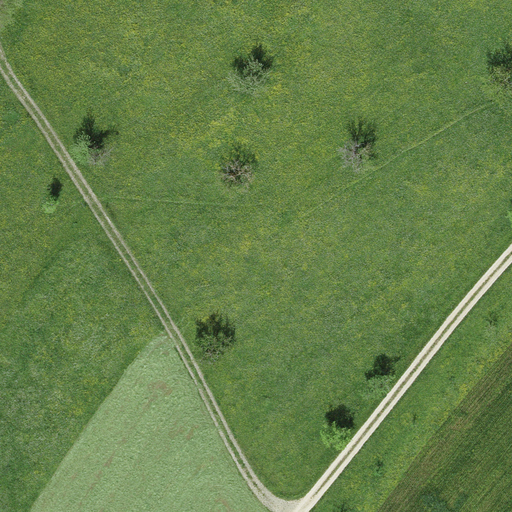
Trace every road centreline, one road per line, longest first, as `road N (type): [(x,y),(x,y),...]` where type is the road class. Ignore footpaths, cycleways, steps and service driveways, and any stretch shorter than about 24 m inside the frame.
road 1 (track): [(283,511),(253,490),(174,341),(0,54)]
road 2 (track): [(298,511),(511,255)]
